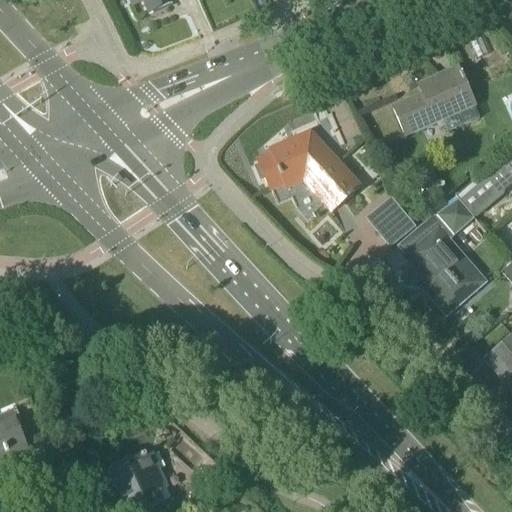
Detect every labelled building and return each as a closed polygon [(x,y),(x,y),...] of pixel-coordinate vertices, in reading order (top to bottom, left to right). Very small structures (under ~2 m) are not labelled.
[(128,0),(131,7),(142,2),(148,16),(153,14),(154,15),(167,9),(166,7),(171,5),(168,0),(128,0)] [(447,134),(460,128),(478,120),(462,83),(463,82),(460,75),(459,76),(457,71),(423,85),(425,90),(419,92),(421,97),(392,110),(404,137),(441,121),(447,134)] [(269,153),(271,156),(256,163),(257,168),(253,169),(259,183),(263,181),(268,192),(284,186),(286,189),(302,182),(330,213),(346,200),(347,202),(352,198),(350,196),(357,190),(329,158),(320,162),(309,135),(269,153)] [(511,158),(459,203),(472,219),(511,184),(511,158)] [(364,220),(388,250),(414,229),(390,199),(364,220)] [(456,202),(448,208),(420,227),(397,247),(406,257),(403,260),(424,284),(427,281),(432,286),(424,293),(438,310),(450,299),(456,308),(483,284),(447,243),(473,221),(472,219),(459,203),(458,204),(456,202)] [(511,254),(503,256),(511,266),(511,254)] [(505,379),(511,387),(511,335),(482,361),(501,383),(505,379)] [(0,467),(29,455),(10,413),(0,417),(0,467)] [(165,489),(159,474),(150,454),(107,472),(116,492),(111,494),(119,511),(146,511),(158,507),(153,494),(165,489)]
